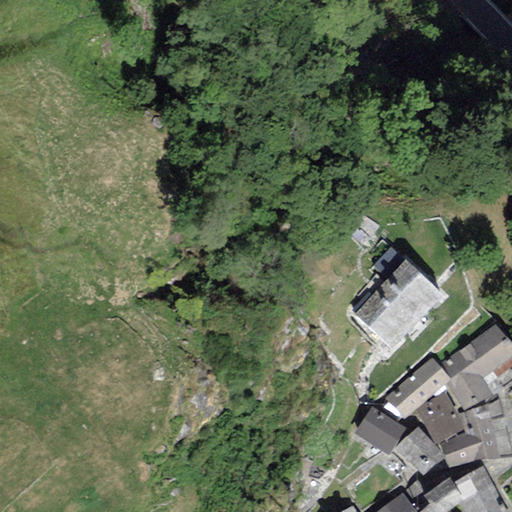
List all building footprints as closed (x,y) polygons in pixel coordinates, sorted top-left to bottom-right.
[(354,313),(391,349),(443,296),(405,260),(354,313)] [(511,344),(495,324),(438,365),(451,380),(471,365),(482,378),(511,356),(511,344)] [(432,358),(384,398),(403,420),(415,410),(425,401),(446,384),(451,380),(438,365),(432,358)] [(482,378),(471,365),(451,380),(446,384),(464,411),(493,395),(482,378)] [(425,401),(415,410),(434,444),(464,429),(457,416),(445,392),(425,401)] [(457,416),(464,429),(466,433),(441,443),(444,454),(445,456),(448,469),(485,458),(511,456),(511,450),(500,400),(457,416)] [(405,428),(371,407),(354,434),(388,455),(405,428)] [(434,444),(417,427),(393,450),(423,476),(445,456),(444,454),(434,444)] [(450,478),(411,505),(416,511),(446,511),(457,504),(461,511),(507,511),(482,467),(453,482),(450,478)] [(295,492),(286,491),(285,501),(294,503),(295,492)] [(402,493),(375,511),(416,511),(411,505),(402,493)]
